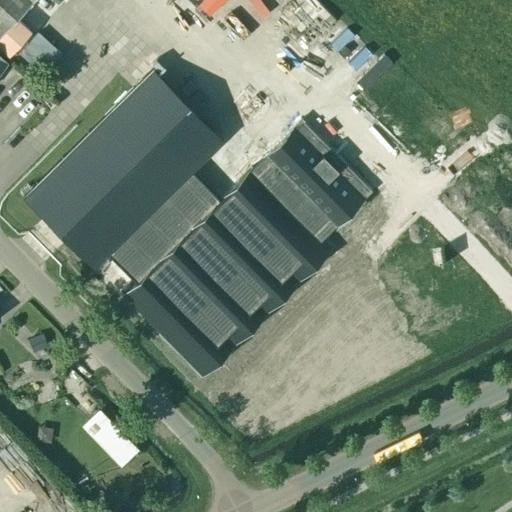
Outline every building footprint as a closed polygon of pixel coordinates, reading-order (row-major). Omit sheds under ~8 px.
[(0,0),(0,47),(7,54),(30,29),(16,16),(30,0),(0,0)] [(334,26),(285,80),(300,93),(348,39),(334,26)] [(306,100),(320,114),(371,62),(356,48),(306,100)] [(93,265),(221,140),(151,69),(23,195),(93,265)] [(170,226),(148,247),(135,234),(118,250),(159,292),(176,275),(169,268),(191,247),(170,226)] [(47,346),(42,333),(27,339),(32,352),(47,346)] [(48,362),(30,361),(16,366),(3,378),(11,385),(23,374),(29,371),(47,373),(48,362)] [(138,445),(99,404),(81,422),(120,462),(138,445)]
